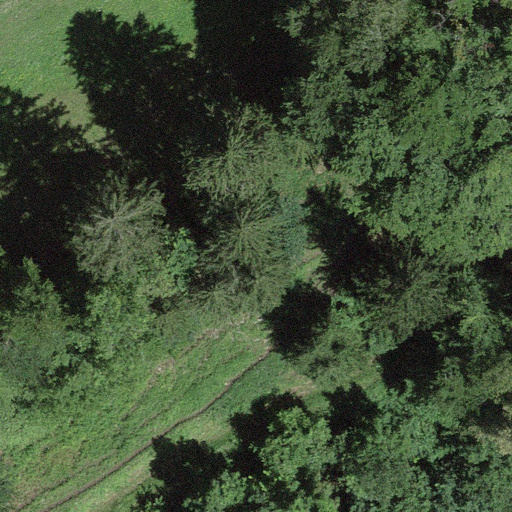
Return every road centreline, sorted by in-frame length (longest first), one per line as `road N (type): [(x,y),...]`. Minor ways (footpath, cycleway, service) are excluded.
road 1 (track): [(381,0),(260,61),(0,275)]
road 2 (track): [(127,511),(176,475),(368,385),(511,280)]
